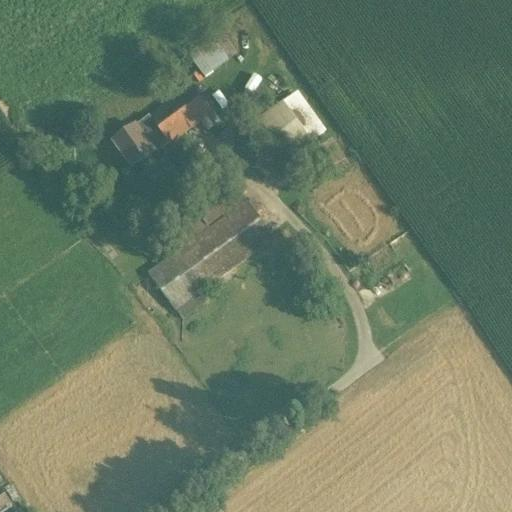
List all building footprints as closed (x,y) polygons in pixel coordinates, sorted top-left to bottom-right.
[(205,80),(238,55),(220,32),(187,57),(205,80)] [(132,171),(155,155),(190,130),(191,132),(202,124),(208,131),(220,122),(193,86),(137,128),(114,143),(132,171)] [(282,164),(326,134),(298,94),(254,125),(282,164)] [(327,174),(346,160),(331,141),(313,155),(327,174)] [(153,262),(157,268),(148,275),(176,313),(275,242),(248,203),(215,226),(214,224),(240,206),(225,186),(182,218),(186,224),(172,234),(178,243),(153,262)] [(0,511),(1,511),(11,506),(0,490),(0,511)]
